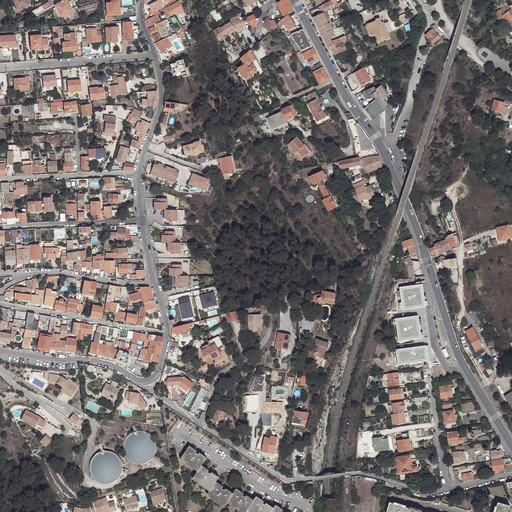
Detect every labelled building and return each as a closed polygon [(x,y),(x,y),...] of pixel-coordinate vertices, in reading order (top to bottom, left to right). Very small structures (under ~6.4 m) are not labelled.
[(13,0),(17,10),(29,5),(27,0),(13,0)] [(54,4),(51,0),(50,0),(49,1),(36,8),(32,11),(34,16),(54,4)] [(61,17),(65,15),(69,13),(74,10),(72,7),(73,6),(70,1),(69,0),(63,0),(55,5),(61,17)] [(156,8),(164,4),(164,3),(161,0),(158,0),(148,5),(151,9),(148,11),(149,13),(152,12),(154,16),(159,13),(156,8)] [(284,16),(294,11),(287,0),(282,0),(277,3),(284,16)] [(180,3),(179,1),(171,5),(166,8),(167,10),(171,16),(176,14),(176,13),(180,11),(177,6),(180,3)] [(326,12),(335,8),(332,1),(323,5),(326,12)] [(106,3),(107,16),(118,14),(117,2),(110,3),(106,3)] [(511,17),(509,13),(502,4),(500,6),(506,16),(509,19),(511,17)] [(322,14),(313,18),(316,23),(325,19),(323,13),(322,14)] [(257,22),(253,14),(245,18),(250,28),(256,25),(257,22)] [(235,28),(237,32),(243,28),(240,23),(241,22),(236,15),(229,20),(235,28)] [(281,21),(287,30),(295,25),(289,15),(281,21)] [(154,16),(149,19),(145,21),(147,28),(153,25),(154,24),(156,23),(157,22),(154,16)] [(270,33),(277,27),(275,21),(271,20),(270,21),(268,18),(261,22),(261,23),(262,24),(262,25),(270,33)] [(369,24),(374,34),(375,34),(378,42),(389,38),(382,21),(381,22),(379,18),(375,20),(375,21),(369,24)] [(229,20),(229,19),(219,26),(220,27),(213,31),(218,39),(235,28),(229,20)] [(325,19),(316,23),(318,29),(328,24),(326,19),(325,19)] [(15,23),(17,28),(26,25),(25,20),(15,23)] [(156,24),(161,39),(168,35),(165,26),(169,25),(167,20),(156,24)] [(371,36),(374,34),(369,24),(375,21),(375,20),(366,23),(371,36)] [(123,31),(127,31),(132,31),(132,21),(122,22),(123,31)] [(328,24),(318,29),(321,35),(332,30),(331,28),(329,24),(328,24)] [(85,25),(87,42),(97,42),(96,31),(95,25),(85,25)] [(155,26),(148,30),(151,37),(154,42),(160,39),(155,26)] [(105,27),(106,42),(118,42),(117,27),(105,27)] [(300,51),(312,47),(303,29),(290,34),(289,35),(294,44),(295,43),(297,46),(298,46),(300,51)] [(332,30),(321,35),(325,42),(331,39),(336,37),(332,30)] [(430,39),(436,34),(437,33),(433,30),(430,33),(426,36),(429,39),(429,40),(430,39)] [(62,42),(63,50),(68,49),(68,51),(77,51),(75,34),(68,34),(69,42),(62,42)] [(439,37),(436,34),(430,39),(432,42),(433,42),(433,43),(439,37)] [(15,35),(0,35),(0,45),(0,47),(9,46),(16,45),(16,42),(15,35)] [(30,50),(35,50),(35,48),(42,47),(41,38),(41,35),(30,35),(30,50)] [(345,36),(342,38),(337,39),(339,45),(344,44),(343,42),(346,41),(345,36)] [(159,49),(159,50),(170,42),(167,37),(164,39),(167,43),(159,49)] [(164,39),(155,44),(159,49),(167,43),(164,39)] [(331,39),(325,42),(326,43),(328,48),(330,47),(334,45),(332,41),(331,39)] [(332,41),(334,45),(330,47),(334,55),(347,50),(344,44),(339,45),(337,39),(332,41)] [(159,50),(161,52),(167,48),(168,49),(173,46),(170,42),(159,50)] [(308,64),(318,58),(313,49),(302,54),(308,64)] [(261,69),(251,50),(241,58),(245,65),(233,71),(234,73),(240,70),(244,78),(246,77),(247,79),(251,77),(250,75),(261,69)] [(186,72),(184,68),(182,60),(175,62),(176,63),(170,65),(172,71),(171,71),(173,79),(182,77),(181,74),(186,72)] [(319,84),(329,79),(323,67),(313,72),(319,84)] [(371,81),(364,68),(355,73),(361,86),(371,81)] [(42,76),(43,86),(51,85),(52,86),(56,86),(55,75),(42,76)] [(118,84),(121,84),(122,83),(123,83),(124,82),(124,81),(123,77),(117,78),(117,75),(113,76),(113,81),(112,82),(112,86),(111,86),(113,98),(116,98),(116,95),(120,94),(119,90),(118,84)] [(13,78),(14,90),(26,89),(25,84),(29,83),(29,76),(25,76),(25,77),(13,78)] [(67,82),(68,92),(81,91),(80,80),(76,80),(76,81),(67,82)] [(120,94),(128,93),(126,81),(124,81),(124,82),(123,83),(122,83),(121,84),(118,84),(119,90),(120,94)] [(388,96),(380,85),(375,88),(373,87),(361,92),(366,99),(372,95),(376,100),(384,111),(386,110),(385,109),(383,107),(387,104),(384,99),(388,96)] [(104,99),(103,89),(98,89),(98,87),(89,88),(90,100),(91,100),(99,99),(104,99)] [(157,101),(157,91),(152,92),(146,92),(146,95),(147,94),(148,100),(142,99),(141,105),(147,106),(146,109),(149,110),(146,117),(152,119),(155,111),(149,109),(150,106),(157,107),(157,101)] [(325,93),(319,96),(322,103),(329,100),(325,93)] [(316,99),(307,104),(317,122),(326,117),(324,112),(316,99)] [(329,108),(332,107),(329,100),(322,103),(325,109),(329,108)] [(364,109),(372,121),(384,111),(376,100),(364,109)] [(501,102),(499,101),(494,100),(492,109),(502,112),(503,108),(505,103),(501,102)] [(62,101),(50,102),(51,113),(57,113),(57,107),(59,107),(58,106),(63,106),(62,101)] [(63,103),(65,113),(73,112),(73,108),(76,107),(76,101),(63,103)] [(165,102),(164,108),(175,110),(176,107),(180,108),(180,104),(165,102)] [(36,107),(36,111),(44,111),(44,109),(47,109),(47,103),(37,103),(38,107),(36,107)] [(81,105),(82,116),(92,115),(90,104),(81,105)] [(281,110),(282,111),(286,120),(297,116),(292,105),(281,110)] [(131,116),(139,119),(142,113),(134,109),(133,111),(132,113),(130,115),(131,116)] [(282,111),(270,116),(276,128),(287,123),(286,120),(282,111)] [(116,117),(103,115),(103,120),(106,120),(112,121),(112,124),(116,125),(116,117)] [(131,116),(130,115),(130,117),(128,120),(125,127),(127,128),(129,121),(133,123),(136,119),(131,116)] [(276,128),(270,116),(266,118),(271,130),(276,128)] [(360,157),(377,154),(372,143),(369,138),(364,132),(359,126),(354,120),(353,119),(347,120),(354,137),(354,139),(355,142),(357,158),(360,157)] [(104,132),(104,133),(115,134),(115,133),(116,125),(112,124),(112,121),(106,120),(104,132)] [(145,135),(150,124),(142,120),(137,131),(136,134),(140,136),(138,142),(141,143),(145,135)] [(288,144),(296,153),(303,146),(304,146),(303,145),(297,137),(288,144)] [(139,150),(141,143),(138,142),(133,139),(130,146),(139,150)] [(184,155),(186,155),(195,152),(196,154),(202,152),(201,145),(200,141),(193,143),(193,144),(182,146),(184,155)] [(309,156),(313,153),(305,143),(303,145),(304,146),(303,146),(309,153),(308,154),(309,156)] [(8,146),(7,165),(13,165),(13,151),(20,150),(19,146),(8,146)] [(120,146),(116,160),(125,162),(126,161),(126,158),(119,156),(122,146),(120,146)] [(126,158),(128,153),(130,148),(122,146),(119,156),(126,158)] [(308,154),(309,153),(303,146),(296,153),(298,156),(301,160),(308,154)] [(231,156),(221,158),(222,163),(224,174),(234,172),(231,156)] [(380,159),(379,156),(360,159),(361,161),(363,161),(366,172),(383,167),(380,159)] [(360,159),(360,157),(357,158),(355,158),(338,162),(340,169),(362,164),(361,161),(360,159)] [(125,162),(122,171),(133,170),(134,165),(136,158),(135,158),(134,161),(133,160),(132,163),(133,163),(132,165),(125,162)] [(33,165),(34,175),(38,175),(37,172),(45,171),(44,165),(41,165),(40,160),(34,161),(35,165),(33,165)] [(47,162),(48,171),(57,171),(56,161),(50,161),(47,162)] [(63,161),(63,171),(69,171),(68,170),(71,169),(71,162),(68,162),(68,161),(63,161)] [(157,165),(154,164),(150,174),(175,183),(179,173),(175,172),(176,170),(166,166),(165,168),(162,167),(163,165),(158,163),(157,165)] [(33,175),(32,165),(24,165),(25,175),(33,175)] [(336,206),(324,187),(323,185),(320,179),(325,177),(322,169),(319,171),(319,172),(317,173),(313,175),(309,177),(312,184),(316,181),(319,187),(318,188),(319,190),(320,189),(324,197),(323,198),(324,199),(322,200),(328,210),(336,206)] [(187,187),(206,193),(210,181),(191,175),(187,187)] [(364,177),(357,180),(352,182),(351,180),(347,182),(348,186),(351,191),(355,189),(357,195),(356,196),(356,197),(359,201),(360,200),(368,197),(368,199),(374,196),(375,199),(378,198),(377,195),(375,196),(370,185),(367,186),(364,177)] [(110,189),(111,190),(115,190),(124,190),(123,187),(115,188),(114,178),(103,178),(103,184),(105,184),(105,189),(110,189)] [(77,187),(77,190),(89,189),(89,179),(76,180),(77,187)] [(24,193),(23,182),(14,182),(16,190),(15,190),(15,194),(14,194),(15,198),(20,198),(19,194),(24,193)] [(1,183),(2,192),(9,192),(9,183),(1,183)] [(108,194),(108,200),(112,201),(112,202),(112,203),(121,204),(121,195),(108,194)] [(42,210),(42,203),(41,196),(39,196),(39,201),(35,201),(35,204),(28,204),(28,211),(42,210)] [(44,203),(44,210),(44,211),(52,211),(51,197),(44,198),(44,203)] [(91,212),(90,212),(90,215),(99,215),(99,220),(102,220),(103,215),(103,213),(101,213),(100,198),(97,198),(97,201),(90,201),(91,212)] [(157,202),(154,202),(154,209),(164,210),(164,217),(167,217),(167,219),(167,221),(180,221),(180,210),(170,210),(170,199),(157,198),(157,200),(157,202)] [(78,219),(78,213),(78,201),(66,202),(66,214),(67,217),(70,216),(75,216),(76,219),(78,219)] [(103,215),(102,220),(108,219),(112,219),(112,218),(115,218),(115,216),(116,216),(116,210),(111,210),(111,206),(104,206),(104,210),(103,210),(103,213),(103,215)] [(381,213),(382,212),(372,211),(371,219),(374,219),(380,220),(381,213)] [(25,218),(25,213),(23,213),(23,212),(16,212),(16,218),(21,218),(21,224),(25,223),(25,218)] [(117,228),(117,236),(125,237),(126,229),(117,228)] [(511,240),(511,239),(510,229),(498,232),(500,243),(511,240)] [(165,235),(162,235),(162,242),(172,243),(172,250),(175,250),(175,252),(175,254),(188,254),(189,243),(178,243),(179,232),(166,231),(166,233),(165,235)] [(450,247),(456,245),(453,236),(452,234),(447,235),(448,238),(447,239),(450,247)] [(414,247),(411,238),(399,243),(401,249),(407,247),(409,255),(410,255),(413,254),(416,253),(414,247)] [(447,239),(441,241),(438,242),(439,245),(441,251),(446,249),(450,247),(447,239)] [(141,251),(139,241),(133,241),(133,251),(141,251)] [(39,245),(29,245),(29,246),(29,260),(40,260),(39,245)] [(439,245),(429,248),(430,251),(431,255),(441,251),(439,245)] [(10,246),(5,246),(5,260),(15,260),(15,250),(10,251),(10,246)] [(16,247),(17,264),(24,263),(24,260),(29,260),(29,246),(16,247)] [(47,254),(47,259),(56,259),(56,254),(58,254),(58,247),(53,247),(53,251),(54,251),(54,254),(53,254),(47,254)] [(79,247),(79,253),(79,267),(91,268),(91,262),(85,262),(85,251),(82,251),(81,247),(79,247)] [(67,248),(67,251),(67,261),(75,260),(76,264),(74,264),(74,269),(80,270),(79,267),(79,253),(76,253),(76,252),(71,252),(71,248),(67,248)] [(117,253),(117,258),(127,258),(126,248),(113,249),(114,253),(117,253)] [(409,255),(406,256),(408,278),(417,277),(417,276),(414,276),(414,272),(414,271),(413,271),(412,261),(415,260),(413,255),(413,254),(410,255),(409,255)] [(93,260),(93,268),(104,269),(104,256),(99,256),(99,260),(93,260)] [(444,257),(442,256),(443,260),(445,260),(445,261),(443,262),(444,266),(447,266),(447,268),(457,265),(456,258),(445,260),(445,257),(444,257)] [(104,269),(104,277),(106,277),(107,271),(113,271),(113,269),(114,269),(114,261),(105,261),(105,269),(104,269)] [(419,262),(412,261),(413,271),(414,271),(414,272),(421,267),(419,262)] [(132,264),(118,265),(118,273),(129,273),(132,273),(132,271),(132,264)] [(172,268),(169,268),(169,275),(179,275),(179,283),(182,283),(182,285),(182,287),(195,287),(195,276),(185,275),(185,264),(172,264),(172,266),(172,268)] [(146,277),(144,269),(138,269),(139,270),(136,270),(136,271),(136,274),(132,274),(130,274),(130,279),(137,278),(146,277)] [(333,271),(314,277),(317,285),(330,281),(333,280),(335,279),(333,271)] [(72,278),(65,277),(64,285),(71,286),(72,278)] [(31,289),(33,279),(29,279),(27,280),(25,288),(16,287),(15,285),(11,287),(12,288),(10,288),(9,292),(31,294),(32,291),(32,289),(31,289)] [(97,283),(84,280),(82,293),(82,296),(87,297),(87,298),(87,299),(88,299),(89,299),(93,300),(94,299),(94,296),(97,283)] [(423,281),(399,285),(402,307),(410,306),(426,304),(423,281)] [(109,285),(109,289),(106,301),(112,302),(115,286),(109,285)] [(148,287),(139,287),(141,292),(129,295),(131,302),(142,299),(146,310),(156,307),(150,288),(148,287)] [(44,292),(44,291),(38,290),(38,292),(37,291),(37,295),(32,295),(31,303),(42,304),(43,296),(44,292)] [(310,301),(312,306),(318,303),(322,302),(321,301),(331,306),(335,295),(321,290),(320,294),(317,293),(306,298),(308,302),(310,301)] [(15,299),(30,301),(31,294),(9,292),(6,291),(5,295),(15,297),(15,299)] [(82,296),(82,293),(77,292),(76,300),(68,299),(66,311),(78,314),(80,304),(82,296)] [(45,295),(44,305),(54,306),(55,297),(45,295)] [(54,309),(65,311),(67,303),(63,302),(64,299),(60,298),(59,301),(56,300),(54,309)] [(94,299),(93,300),(90,316),(101,319),(103,308),(96,306),(97,299),(94,299)] [(119,304),(112,302),(112,303),(107,302),(105,310),(118,312),(118,311),(119,305),(119,304)] [(426,308),(426,304),(410,306),(410,314),(418,312),(422,335),(413,337),(415,344),(426,342),(428,358),(428,361),(433,360),(432,355),(426,308)] [(133,307),(128,306),(127,313),(125,322),(135,324),(137,315),(131,314),(133,307)] [(118,311),(118,312),(117,313),(116,320),(125,322),(127,313),(118,311)] [(235,312),(227,314),(229,322),(237,320),(235,312)] [(410,314),(395,317),(398,339),(413,337),(422,335),(418,312),(410,314)] [(26,321),(25,329),(33,330),(33,329),(31,329),(32,323),(33,318),(34,314),(28,313),(26,321)] [(248,315),(249,327),(254,327),(254,328),(255,328),(256,328),(256,329),(262,328),(261,314),(248,315)] [(47,316),(40,315),(38,325),(42,325),(43,322),(46,323),(47,316)] [(53,327),(55,318),(51,317),(48,332),(40,331),(39,338),(36,351),(40,352),(40,351),(38,350),(39,350),(49,352),(50,349),(52,334),(53,327)] [(1,318),(1,321),(0,324),(0,341),(9,344),(10,340),(11,334),(6,333),(0,332),(0,331),(2,331),(4,322),(6,322),(7,319),(1,318)] [(52,334),(50,349),(59,350),(59,354),(65,354),(65,351),(67,338),(67,337),(67,332),(67,326),(67,324),(68,320),(65,319),(65,324),(61,324),(61,328),(60,335),(52,334)] [(17,328),(25,329),(26,321),(18,320),(17,328)] [(91,334),(93,326),(79,323),(78,335),(77,335),(77,338),(79,338),(83,339),(83,333),(91,334)] [(188,324),(175,327),(176,333),(177,334),(190,331),(188,324)] [(100,335),(102,326),(99,326),(99,328),(98,328),(97,334),(96,334),(95,336),(94,343),(91,342),(89,353),(97,354),(99,343),(99,340),(100,335)] [(13,327),(11,333),(11,334),(10,340),(16,341),(17,342),(18,342),(19,342),(20,341),(22,340),(22,337),(21,336),(20,335),(19,334),(17,334),(15,335),(16,332),(14,331),(15,329),(14,328),(14,327),(13,327)] [(468,334),(469,339),(473,347),(481,344),(482,343),(473,327),(467,330),(468,334)] [(33,330),(25,329),(22,347),(29,348),(31,339),(31,338),(26,337),(26,335),(32,336),(33,330)] [(31,338),(31,339),(33,339),(34,337),(36,338),(36,337),(36,335),(34,335),(35,333),(36,331),(33,330),(32,336),(26,335),(26,337),(31,338)] [(129,354),(129,355),(156,362),(158,361),(164,337),(133,332),(132,339),(129,354)] [(278,342),(277,342),(275,348),(282,349),(282,348),(289,349),(292,335),(279,332),(277,340),(279,340),(278,342)] [(212,360),(221,355),(215,344),(221,341),(219,336),(208,341),(209,343),(202,347),(204,350),(202,350),(208,362),(209,362),(210,364),(213,363),(212,361),(213,360),(212,360)] [(78,340),(67,338),(65,351),(76,352),(78,340)] [(311,348),(309,353),(307,359),(314,361),(316,354),(323,357),(326,348),(327,348),(329,343),(317,339),(316,343),(313,342),(311,348)] [(215,344),(221,355),(224,354),(227,352),(221,341),(215,344)] [(99,343),(97,354),(109,356),(111,347),(111,346),(111,343),(106,342),(105,345),(101,344),(99,343)] [(415,344),(396,348),(398,362),(428,358),(426,342),(415,344)] [(77,349),(76,355),(87,357),(87,356),(88,356),(89,345),(86,344),(85,350),(83,350),(83,353),(81,353),(81,349),(77,349)] [(482,356),(481,354),(485,352),(481,344),(473,347),(474,349),(475,351),(475,352),(476,352),(477,355),(479,357),(482,356)] [(111,347),(109,356),(115,359),(118,351),(118,350),(119,346),(117,345),(115,345),(114,349),(112,348),(111,347)] [(118,351),(115,359),(127,364),(128,358),(129,355),(129,354),(119,349),(118,351)] [(250,391),(245,390),(245,394),(241,404),(246,408),(247,406),(252,409),(255,405),(254,404),(255,403),(256,401),(256,400),(256,398),(256,397),(258,397),(260,389),(262,389),(264,382),(263,381),(267,375),(268,373),(264,370),(263,372),(260,370),(256,378),(253,383),(251,387),(250,391)] [(394,373),(388,374),(390,385),(400,384),(398,372),(394,373)] [(58,375),(49,373),(48,379),(52,380),(51,382),(56,383),(62,386),(60,390),(70,396),(76,388),(66,381),(66,380),(58,375)] [(179,384),(187,391),(193,383),(185,376),(167,378),(167,380),(166,380),(165,381),(164,381),(164,382),(164,383),(165,384),(165,385),(166,385),(169,385),(179,384)] [(112,386),(107,384),(102,395),(114,400),(119,389),(116,388),(118,385),(114,383),(112,386)] [(439,387),(441,399),(453,397),(452,395),(451,386),(451,385),(439,387)] [(391,400),(401,398),(400,389),(389,390),(391,400)] [(140,406),(146,401),(139,393),(126,391),(125,399),(130,400),(129,403),(138,404),(140,406)] [(148,405),(146,401),(140,406),(142,410),(148,405)] [(395,414),(404,412),(404,409),(406,409),(405,401),(393,403),(395,414)] [(218,409),(213,420),(217,422),(218,421),(224,424),(226,418),(225,417),(227,413),(218,409)] [(40,418),(25,410),(21,419),(37,427),(42,429),(46,423),(40,418)] [(453,410),(443,412),(445,423),(456,422),(454,410),(453,410)] [(395,414),(392,414),(393,420),(395,420),(396,423),(406,422),(404,412),(395,414)] [(486,418),(483,412),(475,415),(477,422),(486,418)] [(68,419),(79,425),(83,419),(71,413),(68,419)] [(37,427),(21,419),(20,420),(37,428),(37,427)] [(293,422),(291,435),(305,437),(307,424),(293,422)] [(448,430),(446,430),(449,445),(450,445),(450,444),(459,443),(459,442),(458,439),(462,438),(462,436),(464,435),(463,430),(456,431),(449,432),(448,430)] [(149,466),(148,462),(150,460),(153,458),(155,454),(156,451),(156,447),(156,443),(154,439),(151,436),(148,434),(145,432),(141,432),(137,432),(133,434),(130,436),(127,439),(125,442),(125,446),(125,450),(126,454),(128,457),(131,460),(134,462),(138,463),(142,463),(144,468),(149,466)] [(39,439),(45,445),(51,438),(46,433),(39,439)] [(399,451),(409,450),(408,444),(411,444),(409,433),(402,434),(402,439),(398,440),(399,451)] [(262,453),(267,454),(268,452),(274,453),(278,438),(271,436),(270,438),(265,437),(262,453)] [(182,456),(199,468),(202,464),(207,456),(200,451),(199,453),(196,451),(197,449),(190,445),(182,456)] [(492,461),(502,459),(501,456),(503,455),(500,449),(498,451),(497,450),(490,451),(492,461)] [(128,469),(123,468),(123,466),(122,462),(120,458),(118,455),(114,453),(111,452),(107,451),(103,452),(99,453),(96,456),(93,459),(92,463),(91,466),(92,471),(93,474),(95,478),(98,480),(102,482),(106,483),(110,483),(113,482),(117,480),(120,477),(122,473),(126,475),(128,469)] [(452,453),(453,463),(461,462),(461,461),(468,460),(467,451),(459,452),(452,453)] [(398,469),(398,474),(417,471),(417,465),(415,464),(412,464),(411,455),(396,458),(397,463),(394,463),(395,469),(398,469)] [(511,471),(511,461),(510,458),(502,459),(492,461),(483,462),(484,473),(493,471),(494,475),(508,472),(511,471)] [(202,464),(199,468),(194,476),(211,487),(216,480),(219,475),(212,471),(211,472),(208,470),(210,469),(202,464)] [(462,474),(463,482),(474,481),(473,473),(462,474)] [(216,480),(211,487),(208,492),(225,504),(229,500),(234,492),(226,487),(225,489),(222,487),(224,485),(216,480)] [(248,507),(254,499),(246,494),(246,496),(243,494),(244,492),(237,487),(234,492),(229,500),(246,511),(248,507)] [(153,503),(159,502),(166,500),(162,489),(150,493),(153,503)] [(270,511),(273,507),(267,503),(266,504),(263,502),(264,500),(256,495),(254,499),(248,507),(255,511),(270,511)] [(127,510),(133,509),(139,507),(136,496),(123,500),(127,510)] [(96,511),(105,511),(110,511),(112,511),(117,510),(115,502),(108,504),(107,498),(94,502),(96,511)] [(423,511),(421,511),(418,510),(419,509),(413,507),(413,509),(410,508),(406,507),(402,506),(403,504),(397,503),(397,504),(394,503),(389,502),(386,511),(423,511)] [(507,511),(510,506),(498,502),(497,506),(496,509),(494,509),(493,511),(507,511)]
